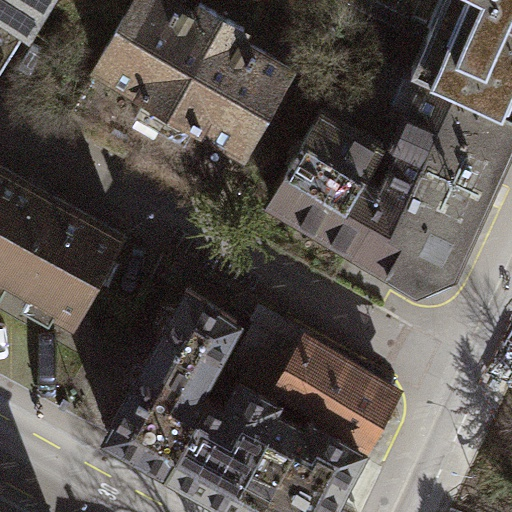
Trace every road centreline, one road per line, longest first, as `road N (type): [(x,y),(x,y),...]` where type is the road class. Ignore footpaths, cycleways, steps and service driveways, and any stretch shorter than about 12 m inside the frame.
road 1 (residential): [(0,115),(476,394)]
road 2 (tertiary): [(0,444),(119,511)]
road 3 (residential): [(423,511),(476,394)]
